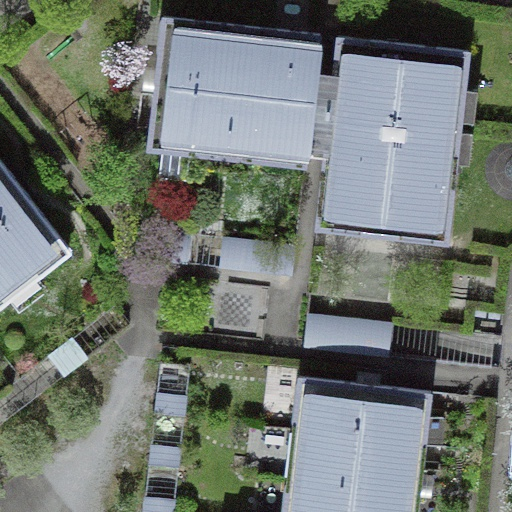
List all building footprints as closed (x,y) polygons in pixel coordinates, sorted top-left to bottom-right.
[(325,147),(316,226),(448,241),(457,160),(440,158),(443,129),(460,131),(461,119),(445,117),(448,87),(465,89),(469,50),(338,35),(334,73),(325,72),(316,71),(320,33),(163,15),(148,147),(204,153),(206,138),(249,143),(248,158),(306,164),(308,145),(325,147)] [(0,306),(10,299),(2,289),(30,267),(38,277),(71,251),(0,158),(0,306)] [(296,244),(139,226),(136,256),(293,274),(295,259),(296,244)] [(393,321),(307,312),(303,345),(389,355),(391,338),(393,321)] [(83,361),(67,340),(58,346),(50,353),(66,374),(83,361)] [(190,363),(161,359),(143,511),(173,511),(181,441),(190,363)] [(417,511),(431,390),(299,375),(284,511),(417,511)]
